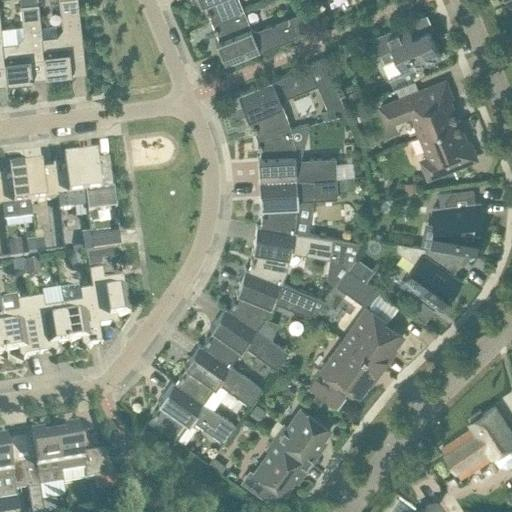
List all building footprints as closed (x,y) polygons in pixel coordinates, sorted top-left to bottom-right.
[(59,0),(62,28),(56,35),(41,37),(44,58),(43,58),(45,77),(59,76),(59,79),(71,77),(68,53),(83,51),(77,0),(59,0)] [(198,0),(200,3),(203,2),(211,21),(242,8),(239,0),(198,0)] [(23,34),(17,42),(2,43),(4,65),(6,84),(20,83),(20,85),(32,84),(29,59),(43,58),(44,58),(41,37),(38,2),(20,4),(23,34)] [(225,64),(297,35),(312,29),(304,10),(289,16),(256,29),(250,27),(242,8),(211,21),(219,39),(215,40),(225,64)] [(430,29),(414,35),(408,21),(373,37),(384,62),(397,56),(404,71),(427,60),(433,63),(435,57),(441,54),(438,48),(441,43),(435,40),(430,29)] [(324,58),(237,94),(247,118),(250,116),(256,136),(290,128),(287,116),(281,103),(284,97),(317,84),(319,90),(335,84),(332,76),(324,58)] [(379,107),(386,125),(412,114),(420,136),(459,120),(450,98),(435,104),(433,99),(431,99),(427,88),(408,95),(397,100),(379,107)] [(420,136),(429,157),(422,160),(429,178),(457,166),(453,154),(455,153),(453,149),(468,142),(459,120),(420,136)] [(256,136),(261,155),(257,155),(258,181),(336,177),(344,176),(344,163),(335,164),(335,157),(299,158),(295,154),(294,143),(290,128),(256,136)] [(98,160),(97,154),(80,156),(87,206),(115,203),(114,190),(110,159),(98,160)] [(64,159),(64,165),(53,166),(58,201),(60,210),(86,207),(86,206),(87,206),(80,156),(64,159)] [(43,170),(42,164),(25,167),(30,205),(58,201),(53,166),(53,169),(43,170)] [(8,169),(9,175),(0,176),(0,189),(2,208),(3,208),(4,222),(32,218),(30,205),(25,167),(8,169)] [(259,205),(263,205),(260,225),(256,224),(256,225),(295,231),(308,233),(312,198),(337,197),(336,189),(354,188),(354,176),(344,176),(336,177),(258,181),(259,205)] [(405,192),(419,189),(418,180),(404,183),(405,192)] [(445,199),(446,206),(432,207),(434,225),(430,247),(467,253),(477,255),(480,236),(473,235),(476,219),(483,218),(481,201),(475,202),(473,186),(452,189),(445,199)] [(252,249),(255,250),(248,268),(245,266),(245,267),(281,282),(281,281),(286,269),(289,255),(294,251),(329,257),(330,251),(338,252),(340,239),(332,238),(333,237),(308,233),(295,231),(256,225),(252,249)] [(43,240),(41,230),(34,231),(35,241),(37,254),(45,253),(44,240),(43,240)] [(27,232),(29,242),(26,243),(28,255),(37,254),(35,241),(34,231),(27,232)] [(92,246),(101,245),(99,232),(90,233),(92,246)] [(92,246),(90,233),(82,235),(84,247),(92,246)] [(118,233),(110,234),(112,248),(120,247),(118,233)] [(407,275),(400,284),(416,295),(418,292),(442,309),(453,294),(448,290),(451,287),(455,291),(463,280),(453,273),(467,253),(430,247),(398,241),(397,248),(416,261),(406,274),(407,275)] [(23,263),(13,264),(14,277),(25,276),(23,263)] [(235,290),(239,292),(227,308),(224,306),(256,329),(265,317),(270,304),(276,301),(309,315),(310,311),(313,313),(324,299),(281,281),(281,282),(245,267),(235,290)] [(347,267),(335,283),(364,304),(376,288),(347,267)] [(102,270),(89,273),(92,291),(93,291),(99,327),(111,325),(116,328),(119,323),(118,317),(130,315),(129,310),(124,277),(104,281),(102,270)] [(79,286),(60,289),(63,307),(69,340),(70,343),(81,341),(82,348),(86,351),(89,346),(102,344),(101,335),(99,327),(93,291),(92,291),(80,293),(79,286)] [(382,291),(372,303),(389,317),(398,305),(382,291)] [(16,297),(0,299),(0,312),(1,317),(7,351),(7,354),(18,352),(19,358),(24,361),(27,357),(39,355),(38,346),(30,301),(17,303),(16,297)] [(43,299),(30,301),(38,346),(39,355),(52,353),(56,356),(59,352),(58,345),(70,343),(69,340),(63,307),(45,309),(43,299)] [(381,319),(382,317),(366,305),(343,338),(396,376),(397,376),(383,366),(390,356),(386,352),(390,348),(392,349),(402,334),(381,319)] [(210,327),(213,329),(201,345),(198,343),(229,365),(229,364),(241,348),(247,347),(276,367),(288,351),(256,329),(224,306),(210,327)] [(416,308),(413,312),(425,321),(428,317),(416,308)] [(382,367),(396,377),(396,376),(343,338),(319,370),(336,382),(337,380),(358,395),(369,380),(367,379),(370,374),(375,377),(382,367)] [(183,364),(187,366),(175,382),(172,379),(172,380),(202,402),(203,401),(215,385),(220,384),(250,404),(262,387),(229,364),(229,365),(198,343),(183,364)] [(308,386),(337,408),(346,396),(329,384),(328,386),(315,377),(308,386)] [(157,401),(160,403),(148,420),(176,439),(189,422),(194,421),(223,441),(236,424),(203,401),(202,402),(172,380),(157,401)] [(511,431),(495,405),(470,421),(474,427),(441,448),(453,465),(460,478),(495,455),(500,464),(508,466),(511,463),(511,431)] [(301,406),(287,425),(284,423),(274,437),(317,467),(303,457),(312,445),(315,448),(330,427),(301,406)] [(65,434),(55,435),(63,485),(86,481),(87,487),(90,487),(118,481),(116,475),(106,451),(83,455),(78,425),(64,428),(65,434)] [(30,433),(32,443),(34,464),(23,465),(27,490),(30,511),(43,511),(42,500),(65,496),(63,485),(55,435),(45,437),(44,431),(30,433)] [(0,438),(0,500),(16,498),(15,492),(27,490),(23,465),(12,467),(7,437),(0,438)] [(299,469),(296,467),(303,457),(317,468),(317,467),(274,437),(266,448),(269,450),(254,471),(283,492),(299,469)] [(457,511),(449,498),(427,511),(457,511)]
